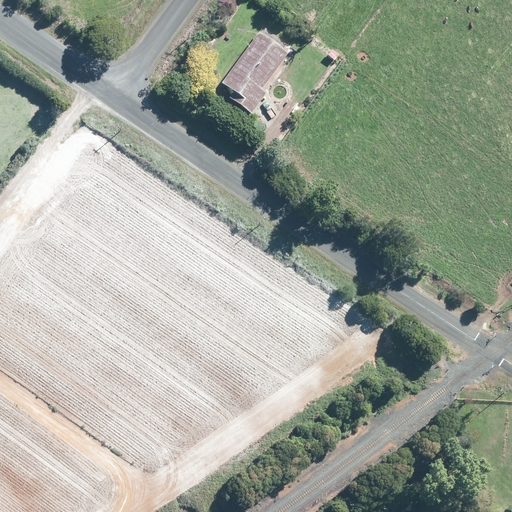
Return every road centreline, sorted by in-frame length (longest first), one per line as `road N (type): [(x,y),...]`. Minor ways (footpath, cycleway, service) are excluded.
road 1 (unclassified): [(511,366),(114,95)]
road 2 (unclassified): [(114,95),(0,18)]
